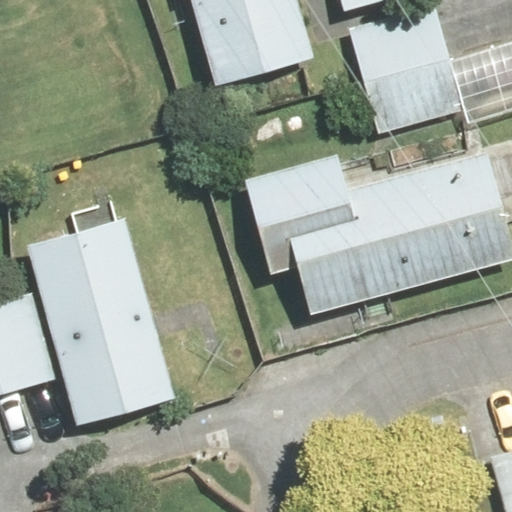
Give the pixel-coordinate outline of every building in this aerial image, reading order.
[(323,51),(308,0),(203,0),(227,80),(323,51)] [(443,4),(361,31),(394,133),(476,107),(443,4)] [(310,260),(322,304),(511,255),(511,189),(501,147),(360,183),(351,147),(254,171),(279,268),(310,260)] [(131,210),(34,237),(84,417),(182,390),(131,210)] [(0,429),(16,425),(8,395),(61,381),(38,293),(0,303),(0,429)] [(511,452),(500,455),(511,510),(511,452)]
